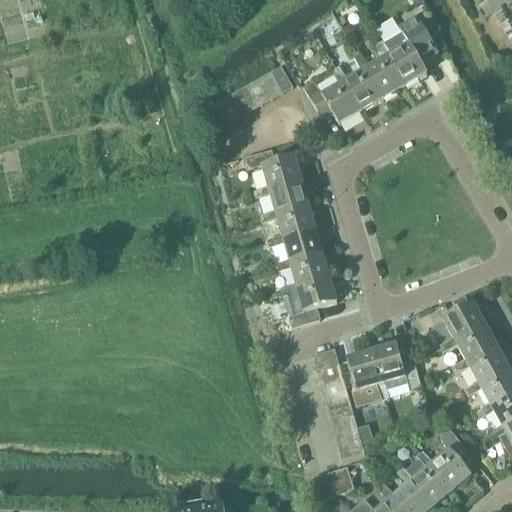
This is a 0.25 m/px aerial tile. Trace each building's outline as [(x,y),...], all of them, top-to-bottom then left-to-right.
[(388,59),(406,89),(428,76),(417,58),(427,52),(412,27),(402,33),(404,36),(385,47),(391,57),(388,59)] [(366,72),(384,102),(406,89),(388,59),(391,57),(385,47),(383,44),(376,48),(384,62),(370,70),(366,72)] [(345,85),(362,115),(384,102),(366,72),(370,70),(361,57),(354,61),(362,74),(348,83),(345,85)] [(219,132),(293,91),(281,70),(207,112),(219,132)] [(338,129),(362,115),(345,85),(348,83),(339,70),(333,74),(341,87),(322,98),(314,85),(304,91),(322,124),(332,118),(338,129)] [(269,194),(302,184),(295,159),(275,165),(271,154),(244,162),(248,173),(262,169),(268,190),(269,194)] [(276,218),(309,209),(302,184),(269,194),(268,190),(254,195),(256,202),(270,198),(275,214),(276,218)] [(283,242),(316,233),(309,209),(276,218),(275,214),(261,220),(263,227),(277,222),(282,239),(283,242)] [(290,267),(323,257),(316,233),(283,242),(282,239),(268,244),(270,251),(284,247),(289,263),(290,267)] [(296,291),(330,282),(323,257),(290,267),(289,263),(274,268),(277,276),(291,271),(295,287),(296,291)] [(337,306),(330,282),(296,291),(295,287),(281,292),(283,299),(297,295),(303,315),(289,319),(292,332),(321,324),(317,312),(337,306)] [(469,307),(465,299),(452,305),(457,313),(469,307)] [(454,340),(456,344),(485,329),(473,306),(443,322),(454,340)] [(497,351),(485,329),(456,344),(454,340),(440,349),(444,356),(458,348),(466,362),(468,367),(497,351)] [(397,347),(372,355),(386,402),(410,395),(421,393),(422,392),(414,364),(402,367),(397,347)] [(510,373),(497,351),(468,367),(466,362),(452,371),(456,378),(470,370),(478,385),(480,389),(510,373)] [(338,365),(334,353),(311,359),(315,371),(338,365)] [(386,402),(372,355),(347,362),(356,394),(352,396),(357,411),(366,408),(362,393),(377,389),(382,404),(386,402)] [(341,376),(338,365),(315,371),(318,383),(341,376)] [(511,400),(511,377),(510,373),(480,389),(478,385),(464,393),(468,401),(482,393),(490,407),(492,411),(511,400)] [(344,388),(341,376),(318,383),(321,394),(344,388)] [(347,399),(344,388),(321,394),(324,406),(347,399)] [(351,411),(347,399),(324,406),(328,418),(351,411)] [(511,429),(511,400),(492,411),(490,407),(477,416),(481,422),(494,415),(500,426),(502,429),(504,433),(511,429)] [(354,423),(351,411),(328,418),(331,429),(354,423)] [(354,423),(331,429),(334,441),(357,434),(354,423)] [(511,429),(504,433),(502,429),(488,437),(492,444),(499,441),(509,459),(511,457),(511,429)] [(431,469),(452,495),(472,479),(464,470),(473,463),(449,433),(441,440),(451,452),(434,467),(431,469)] [(357,434),(334,441),(337,453),(360,446),(357,434)] [(360,446),(337,453),(341,464),(364,458),(360,446)] [(411,485),(433,511),(452,495),(431,469),(434,467),(423,455),(417,460),(419,463),(406,474),(414,483),(411,485)] [(354,495),(347,471),(336,474),(341,498),(354,495)] [(392,501),(400,511),(432,511),(433,511),(411,485),(414,483),(406,474),(403,471),(397,476),(408,488),(395,498),(392,501)] [(341,498),(336,474),(323,478),(331,501),(341,498)] [(323,478),(322,478),(312,481),(319,505),(331,501),(323,478)] [(395,498),(384,487),(378,492),(388,504),(378,511),(372,511),(364,503),(353,511),(400,511),(392,501),(395,498)]
